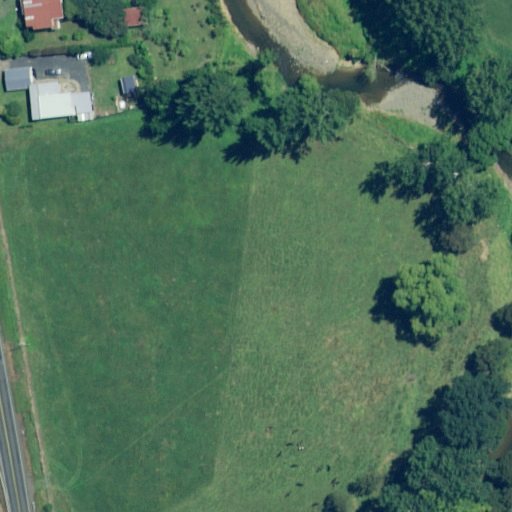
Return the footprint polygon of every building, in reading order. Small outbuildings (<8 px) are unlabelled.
[(21,0),(23,17),(28,16),(29,27),(36,26),(36,30),(56,27),(56,22),(67,20),(64,0),(21,0)] [(145,26),(143,7),(125,9),(127,27),(145,26)] [(14,99),(28,98),(28,90),(31,90),(30,67),(6,69),(7,90),(13,90),(14,99)] [(53,94),(52,81),(31,84),(35,119),(76,115),(74,92),(53,94)] [(93,112),(92,96),(78,98),(81,121),(103,118),(102,111),(93,112)]
